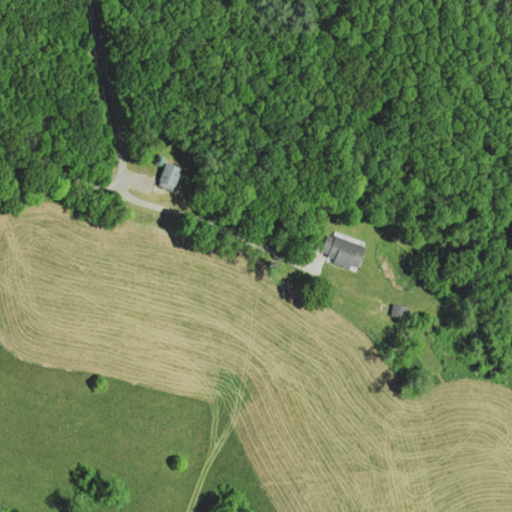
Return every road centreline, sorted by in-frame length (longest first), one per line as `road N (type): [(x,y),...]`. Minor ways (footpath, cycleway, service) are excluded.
road 1 (residential): [(320,270),(0,141)]
road 2 (residential): [(87,0),(124,140),(120,171),(106,185)]
